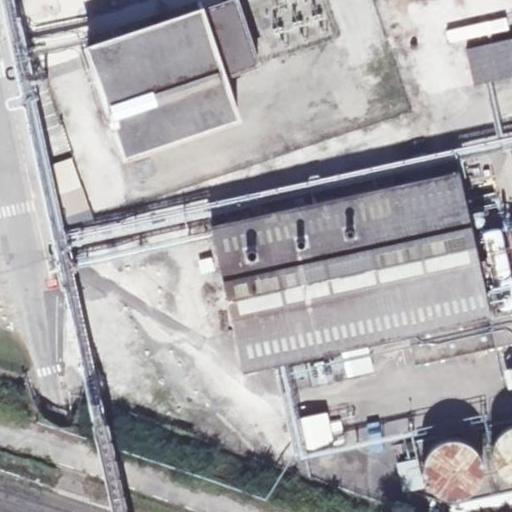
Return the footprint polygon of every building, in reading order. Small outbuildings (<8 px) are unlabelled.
[(78,10),(75,0),(54,0),(58,15),(78,10)] [(225,76),(259,64),(236,0),(232,0),(165,23),(162,15),(88,40),(91,48),(89,49),(125,156),(239,118),(225,76)] [(451,41),(510,32),(508,19),(449,28),(451,41)] [(511,76),(511,39),(468,49),(476,84),(511,76)] [(511,313),(491,318),(459,171),(212,225),(244,372),(342,351),(369,345),(409,336),(416,365),(511,344),(511,313)] [(215,270),(212,257),(198,260),(202,274),(215,270)] [(375,372),(369,345),(342,351),(348,378),(375,372)] [(344,443),(339,423),(328,425),(326,415),(290,423),(296,453),(332,445),(344,443)] [(511,426),(506,429),(500,434),(496,439),(493,446),(492,452),(492,459),(494,466),(498,472),(503,477),(508,481),(511,482),(511,426)] [(484,468),(483,461),(479,454),(474,447),(468,443),(461,440),(453,439),(445,441),(438,444),(432,449),(427,455),(425,463),(424,471),(425,478),(428,486),(433,492),(440,496),(447,499),(455,499),(463,498),(470,495),(476,490),(481,483),(483,476),(484,468)]
